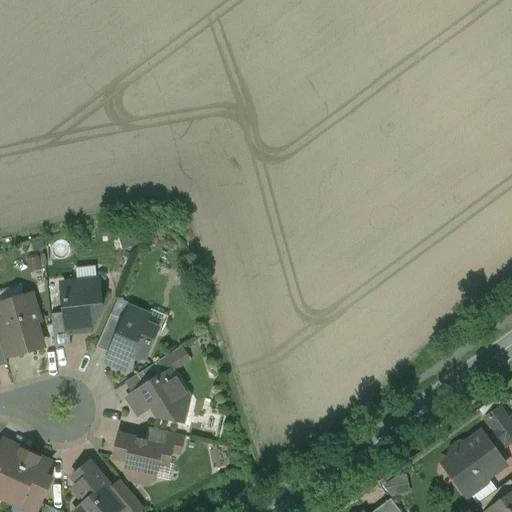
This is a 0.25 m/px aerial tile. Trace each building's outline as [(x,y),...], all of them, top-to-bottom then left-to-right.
[(99,282),(63,286),(66,313),(68,331),(70,331),(92,329),(101,307),(99,282)] [(31,295),(2,304),(6,320),(17,354),(17,355),(43,347),(35,323),(39,322),(31,295)] [(149,316),(130,308),(125,320),(110,354),(107,362),(126,370),(133,352),(146,358),(158,330),(145,325),(149,316)] [(66,313),(52,314),(55,346),(71,345),(70,331),(68,331),(66,313)] [(111,315),(97,348),(110,354),(125,320),(111,315)] [(17,354),(6,320),(0,321),(0,340),(5,357),(6,357),(17,354)] [(0,340),(0,367),(8,365),(6,357),(5,357),(0,340)] [(158,362),(127,381),(135,394),(166,375),(158,362)] [(135,394),(129,398),(139,415),(152,406),(159,417),(184,422),(189,399),(172,371),(166,375),(135,394)] [(511,442),(511,425),(500,408),(486,418),(495,430),(505,444),(506,447),(511,442)] [(482,432),(467,443),(467,448),(450,460),(460,473),(458,475),(457,482),(464,492),(471,494),(487,482),(485,480),(506,465),(496,451),(505,444),(495,430),(486,437),(482,432)] [(183,436),(169,433),(166,446),(172,448),(172,449),(179,451),(183,436)] [(166,446),(120,436),(115,457),(129,460),(126,471),(132,472),(131,478),(148,482),(155,478),(159,461),(169,463),(172,449),(172,448),(166,446)] [(13,452),(1,446),(0,449),(0,496),(9,501),(31,454),(16,446),(13,452)] [(51,463),(31,454),(9,501),(25,508),(27,505),(38,510),(52,480),(44,477),(51,463)] [(112,490),(90,464),(75,477),(81,484),(75,489),(87,503),(76,511),(117,511),(119,510),(125,506),(112,490)] [(511,481),(511,480),(478,504),(484,511),(486,511),(511,493),(511,481)] [(141,511),(145,509),(121,482),(112,490),(125,506),(119,510),(120,511),(141,511)] [(511,511),(511,493),(486,511),(511,511)] [(401,511),(391,499),(373,511),(401,511)]
